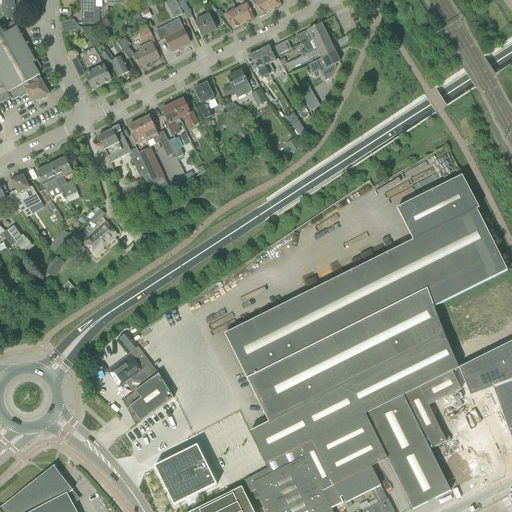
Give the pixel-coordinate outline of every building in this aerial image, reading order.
[(1,0),(5,20),(16,18),(13,0),(1,0)] [(82,0),(82,5),(85,5),(85,17),(82,17),(82,24),(99,24),(99,8),(96,8),(95,0),(102,0),(102,1),(131,1),(131,0),(82,0)] [(169,10),(174,19),(182,15),(178,5),(174,0),(171,0),(165,3),(168,10),(169,10)] [(257,0),(251,3),(258,17),(269,11),(263,0),(257,0)] [(263,0),(269,11),(281,6),(277,0),(263,0)] [(192,18),(184,1),(178,4),(181,11),(182,10),(187,20),(192,18)] [(247,4),(236,9),(243,24),(255,19),(247,4)] [(140,13),(144,22),(152,18),(147,9),(140,13)] [(243,24),(236,9),(225,15),(232,30),(243,24)] [(219,10),(215,13),(219,19),(223,15),(219,10)] [(208,15),(195,22),(202,37),(216,30),(208,15)] [(60,22),(61,23),(63,34),(81,30),(73,20),(60,22)] [(160,30),(155,32),(160,42),(165,40),(171,52),(190,43),(183,29),(178,20),(177,21),(171,24),(160,30)] [(306,43),(326,34),(321,24),(295,37),(298,43),(305,40),(306,43)] [(16,27),(0,36),(0,104),(10,98),(11,100),(18,95),(20,99),(28,94),(24,88),(30,85),(28,82),(40,75),(33,63),(36,62),(16,27)] [(143,41),(152,36),(147,28),(139,33),(143,41)] [(86,37),(85,37),(93,49),(94,48),(100,56),(101,55),(108,64),(111,63),(118,78),(129,73),(122,57),(114,61),(106,50),(105,51),(102,53),(99,49),(101,48),(91,34),(86,37)] [(301,57),(287,64),(287,65),(331,44),(326,34),(306,43),(302,45),(304,49),(304,51),(305,55),(301,57)] [(125,38),(116,43),(122,51),(128,47),(130,46),(125,38)] [(292,51),(287,41),(274,47),(279,57),(292,51)] [(159,58),(151,43),(138,50),(140,53),(134,56),(137,61),(136,61),(137,63),(138,63),(140,67),(159,58)] [(331,44),(287,65),(290,70),(307,61),(306,60),(318,54),(321,59),(335,52),(331,44)] [(71,62),(80,79),(80,80),(86,77),(92,91),(111,82),(99,57),(100,56),(94,48),(93,49),(79,56),(80,58),(71,62)] [(270,64),(275,62),(268,48),(258,53),(269,76),(274,73),(270,64)] [(335,52),(321,59),(315,62),(325,82),(331,79),(336,68),(334,65),(340,62),(335,52)] [(269,76),(258,53),(247,58),(254,72),(259,70),(263,78),(269,76)] [(247,84),(241,71),(227,78),(231,86),(223,90),(227,98),(234,94),(236,99),(251,92),(247,84)] [(30,85),(24,88),(28,94),(34,104),(42,99),(44,100),(47,98),(48,96),(49,95),(39,79),(30,85)] [(206,104),(214,100),(207,84),(194,90),(202,106),(198,108),(204,120),(212,116),(206,104)] [(258,106),(265,102),(259,91),(252,94),(258,106)] [(319,107),(312,93),(302,98),(310,112),(319,107)] [(172,105),(179,119),(185,117),(190,128),(197,124),(192,113),(190,114),(183,100),(172,105)] [(230,114),(238,108),(232,103),(224,107),(225,109),(226,108),(230,114)] [(179,119),(172,105),(162,111),(168,124),(167,125),(172,136),(179,133),(174,122),(179,119)] [(149,117),(137,123),(145,140),(147,143),(153,140),(155,145),(160,143),(161,142),(158,136),(159,136),(158,135),(155,130),(149,117)] [(305,131),(299,121),(292,125),(299,135),(305,131)] [(130,126),(129,126),(132,133),(134,136),(132,138),(133,139),(135,143),(136,145),(145,140),(137,123),(136,123),(134,122),(131,124),(130,126)] [(113,130),(98,137),(105,151),(108,158),(111,163),(129,154),(131,153),(130,151),(121,134),(116,136),(115,134),(121,132),(118,126),(113,129),(113,130)] [(205,129),(200,132),(203,138),(208,135),(205,129)] [(249,136),(243,130),(235,137),(242,143),(249,136)] [(175,138),(168,142),(174,154),(176,159),(183,156),(181,151),(175,138)] [(295,140),(287,146),(292,153),(300,147),(295,140)] [(168,142),(161,145),(167,158),(174,154),(168,142)] [(139,155),(148,174),(153,184),(164,178),(165,178),(150,149),(139,155)] [(139,155),(131,159),(138,175),(139,175),(140,178),(142,177),(148,174),(139,155)] [(65,159),(50,166),(64,193),(66,198),(77,193),(72,181),(66,184),(62,177),(71,172),(72,175),(79,172),(74,162),(68,165),(65,159)] [(64,193),(50,166),(36,173),(45,190),(39,193),(57,219),(61,217),(50,202),(53,201),(52,199),(64,193)] [(16,191),(10,194),(13,201),(22,213),(23,212),(27,218),(28,217),(31,216),(32,215),(33,215),(28,209),(41,203),(31,188),(29,189),(22,174),(11,180),(16,191)] [(413,241),(225,335),(268,423),(250,433),(266,465),(300,447),(323,492),(371,467),(387,459),(413,510),(450,491),(430,450),(403,398),(404,397),(414,392),(424,387),(434,381),(445,376),(452,372),(458,369),(444,336),(434,308),(507,272),(476,210),(479,209),(462,176),(397,209),(413,241)] [(90,221),(95,225),(105,215),(100,210),(90,221)] [(84,215),(78,221),(83,226),(89,221),(84,215)] [(107,223),(84,244),(84,245),(89,250),(96,257),(104,250),(102,249),(117,236),(115,233),(108,224),(107,223)] [(7,231),(15,243),(22,253),(32,246),(26,238),(26,239),(23,235),(21,236),(14,226),(7,231)] [(55,242),(50,248),(55,255),(61,248),(55,242)] [(53,278),(65,263),(58,258),(46,273),(53,278)] [(32,272),(27,278),(33,282),(38,276),(32,272)] [(126,334),(117,341),(128,355),(130,353),(136,348),(137,348),(126,334)] [(511,342),(459,369),(469,394),(470,397),(493,389),(511,442),(511,342)] [(114,371),(110,374),(119,387),(123,384),(124,384),(131,379),(132,380),(141,382),(144,385),(143,386),(159,375),(143,354),(135,360),(134,360),(134,361),(130,356),(129,357),(122,362),(119,364),(118,365),(119,365),(120,367),(114,371)] [(452,372),(445,376),(457,400),(469,394),(459,369),(458,369),(452,372)] [(198,406),(177,415),(188,442),(237,422),(238,425),(244,423),(223,371),(189,385),(198,406)] [(134,393),(122,401),(123,402),(127,407),(126,408),(131,419),(136,415),(141,421),(142,422),(173,399),(159,375),(143,386),(135,392),(134,393)] [(445,376),(434,381),(447,405),(457,400),(445,376)] [(434,381),(424,387),(436,411),(447,405),(434,381)] [(424,387),(414,392),(426,416),(436,411),(424,387)] [(414,392),(404,397),(416,421),(426,416),(414,392)] [(480,422),(467,429),(478,450),(489,445),(480,422)] [(467,429),(458,434),(468,455),(478,450),(467,429)] [(458,434),(448,438),(459,460),(468,455),(458,434)] [(448,438),(439,443),(449,465),(459,460),(448,438)] [(439,443),(429,448),(440,469),(449,465),(439,443)] [(489,445),(478,450),(489,472),(498,467),(489,445)] [(166,462),(155,468),(170,499),(174,507),(190,499),(201,493),(217,485),(197,446),(190,450),(169,460),(166,462)] [(267,469),(244,481),(250,493),(255,491),(255,490),(266,511),(332,511),(331,509),(323,492),(300,447),(266,465),(267,469)] [(478,450),(468,455),(479,477),(489,472),(478,450)] [(468,455),(459,460),(470,482),(479,477),(468,455)] [(459,460),(449,465),(460,486),(470,482),(459,460)] [(449,465),(440,469),(451,491),(460,486),(449,465)] [(80,500),(54,466),(0,508),(0,511),(76,511),(72,504),(80,500)] [(371,467),(323,492),(331,509),(343,503),(340,498),(342,497),(346,504),(371,491),(374,496),(376,500),(378,504),(370,508),(362,511),(393,511),(387,499),(372,468),(371,467)] [(253,511),(242,488),(192,511),(253,511)]
